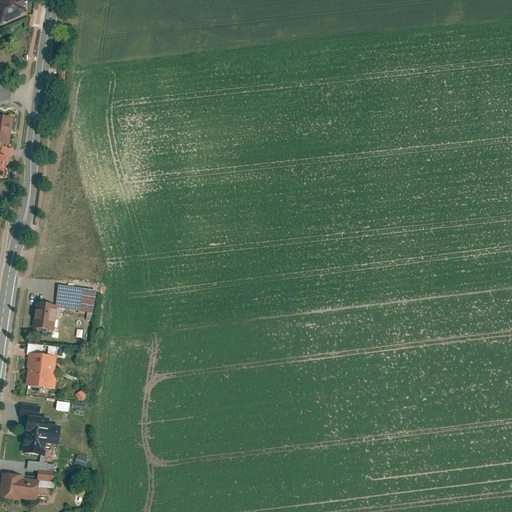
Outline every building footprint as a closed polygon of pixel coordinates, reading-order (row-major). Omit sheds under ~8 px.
[(17,0),(0,0),(0,28),(25,17),(17,0)] [(13,118),(0,116),(0,142),(11,144),(13,118)] [(59,286),(56,307),(95,314),(98,292),(59,286)] [(56,307),(38,305),(34,334),(52,336),(56,307)] [(57,358),(29,354),(24,388),(52,392),(57,358)] [(81,389),(76,393),(82,401),(87,397),(81,389)] [(52,411),(65,413),(66,404),(54,402),(52,411)] [(20,417),(28,418),(28,415),(40,417),(41,405),(22,403),(20,417)] [(81,415),(63,413),(62,420),(80,422),(81,415)] [(28,418),(24,452),(40,454),(41,448),(44,449),(45,445),(60,446),(62,426),(49,424),(50,418),(40,417),(28,415),(28,418)] [(88,458),(78,454),(75,463),(85,467),(88,458)] [(27,461),(26,476),(37,477),(38,469),(47,471),(48,464),(45,463),(46,457),(41,456),(40,462),(27,461)] [(26,476),(3,473),(0,493),(0,495),(35,500),(37,486),(54,489),(56,472),(47,471),(38,469),(37,477),(26,476)]
